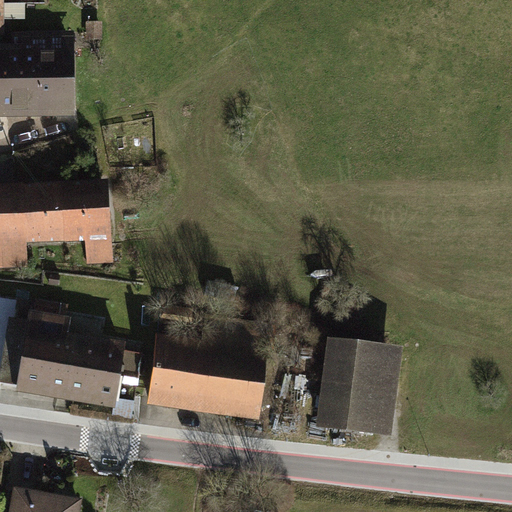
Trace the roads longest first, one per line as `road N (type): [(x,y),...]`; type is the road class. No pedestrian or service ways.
road 1 (residential): [(511,488),(0,426)]
road 2 (unknown): [(68,128),(406,0)]
